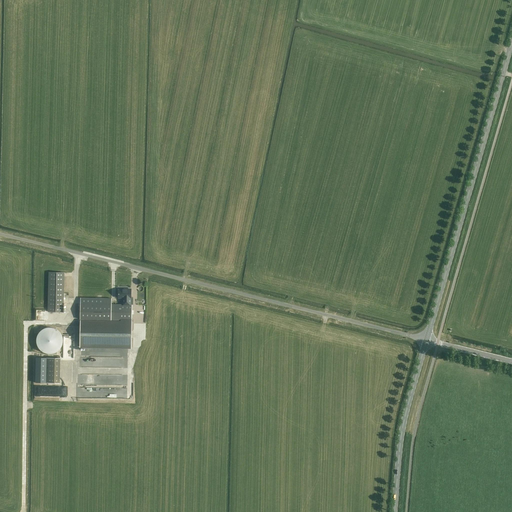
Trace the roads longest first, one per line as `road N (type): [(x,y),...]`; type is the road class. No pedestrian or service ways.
road 1 (unclassified): [(426,339),(0,235)]
road 2 (tertiary): [(426,339),(511,44)]
road 3 (tertiary): [(394,511),(426,339)]
